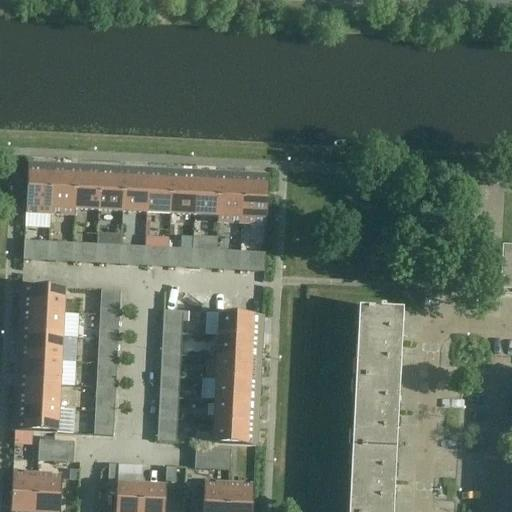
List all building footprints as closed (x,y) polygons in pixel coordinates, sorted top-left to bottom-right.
[(25,215),(49,216),(52,168),(27,167),(25,215)] [(74,217),(74,211),(76,169),(52,168),(49,216),(74,217)] [(100,170),(76,169),(74,211),(97,212),(100,170)] [(97,212),(121,214),(124,171),(100,170),(97,212)] [(121,214),(145,215),(148,173),(124,171),(121,214)] [(145,215),(169,216),(172,174),(148,173),(145,215)] [(169,216),(193,217),(195,175),(172,174),(169,216)] [(217,218),(219,176),(195,175),(193,217),(217,218)] [(243,177),(219,176),(217,218),(216,224),(241,226),(243,177)] [(268,179),(243,177),(241,226),(266,227),(268,179)] [(30,263),(31,243),(23,243),(22,262),(30,263)] [(48,244),(47,263),(55,264),(56,245),(48,244)] [(72,245),(71,265),(79,265),(80,246),(72,245)] [(96,247),(95,266),(103,266),(104,247),(96,247)] [(120,248),(119,267),(127,267),(128,248),(120,248)] [(144,249),(143,268),(151,269),(152,249),(144,249)] [(168,250),(167,269),(175,270),(176,251),(168,250)] [(192,251),(191,271),(199,271),(200,252),(192,251)] [(498,297),(499,297),(511,297),(511,252),(500,252),(498,297)] [(216,253),(215,272),(223,272),(224,253),(216,253)] [(239,273),(247,273),(248,254),(240,254),(239,273)] [(20,313),(62,315),(63,290),(21,288),(20,313)] [(118,311),(99,310),(99,318),(118,319),(118,311)] [(354,382),(399,384),(402,313),(384,313),(384,310),(379,310),(379,313),(358,312),(354,382)] [(61,339),(62,315),(20,313),(19,337),(61,339)] [(219,316),(218,338),(260,340),(261,318),(219,316)] [(162,327),(162,335),(181,336),(181,328),(162,327)] [(98,334),(98,342),(117,343),(117,335),(98,334)] [(17,361),(59,363),(61,339),(19,337),(17,361)] [(217,359),(259,362),(260,340),(218,338),(217,359)] [(161,349),(161,357),(180,358),(180,350),(161,349)] [(97,358),(97,366),(116,367),(116,359),(97,358)] [(217,359),(216,381),(258,383),(259,362),(217,359)] [(58,387),(59,363),(17,361),(16,385),(58,387)] [(160,378),(179,379),(179,371),(160,370),(160,378)] [(258,383),(216,381),(215,403),(257,405),(258,383)] [(96,382),(95,390),(114,391),(115,383),(96,382)] [(354,382),(351,451),(395,453),(399,384),(354,382)] [(57,411),(58,387),(16,385),(15,409),(57,411)] [(158,400),(178,401),(178,393),(159,392),(158,400)] [(215,403),(214,424),(256,426),(257,405),(215,403)] [(94,406),(94,414),(113,415),(114,407),(94,406)] [(56,435),(57,411),(15,409),(14,433),(56,435)] [(157,421),(177,422),(177,414),(158,413),(157,421)] [(256,426),(214,424),(212,446),(255,449),(256,426)] [(93,429),(93,437),(112,438),(113,430),(93,429)] [(156,444),(176,445),(176,437),(157,436),(156,444)] [(38,453),(53,454),(54,443),(38,443),(38,453)] [(214,451),(213,462),(229,462),(230,452),(214,451)] [(351,451),(348,511),(392,511),(395,453),(351,451)] [(53,464),(53,454),(38,453),(37,463),(53,464)] [(229,462),(213,462),(213,472),(229,473),(229,462)] [(118,467),(108,467),(107,481),(117,482),(118,467)] [(165,469),(165,484),(175,484),(175,470),(165,469)] [(9,511),(34,511),(36,477),(11,476),(9,511)] [(59,511),(61,478),(36,477),(34,511),(59,511)] [(226,511),(228,486),(203,485),(201,511),(226,511)] [(228,486),(226,511),(251,511),(253,488),(228,486)] [(139,511),(141,488),(116,487),(114,511),(139,511)] [(141,488),(139,511),(164,511),(165,489),(141,488)]
